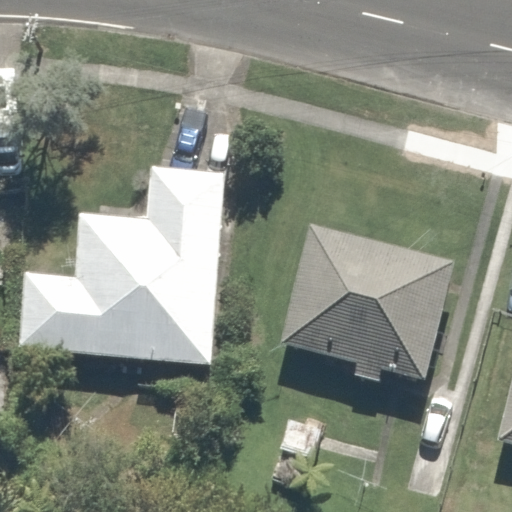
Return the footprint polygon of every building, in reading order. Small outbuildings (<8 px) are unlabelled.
[(222,386),(241,200),(159,191),(153,242),(88,236),(82,297),(33,292),(25,366),(222,386)] [(463,275),(311,230),(271,366),(423,411),(463,275)] [(511,411),(500,457),(511,459),(511,411)] [(329,425),(285,419),(277,483),(320,489),(329,425)] [(461,445),(412,430),(394,491),(443,506),(461,445)]
